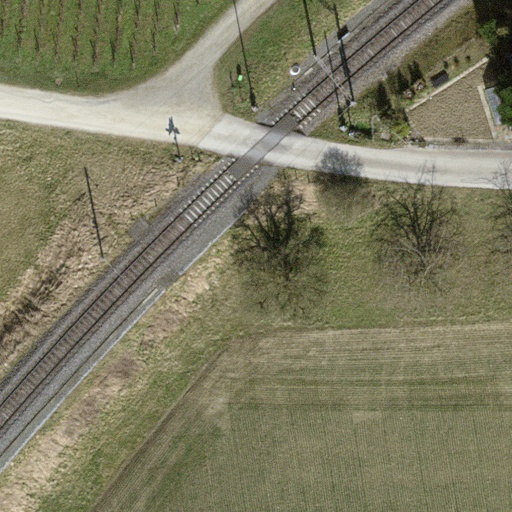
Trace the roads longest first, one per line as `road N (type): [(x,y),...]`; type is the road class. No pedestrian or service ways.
road 1 (track): [(511,173),(265,146),(156,102),(0,85)]
road 2 (track): [(251,0),(156,102)]
